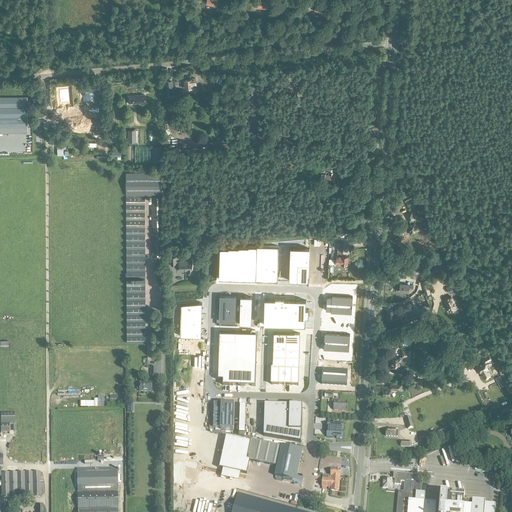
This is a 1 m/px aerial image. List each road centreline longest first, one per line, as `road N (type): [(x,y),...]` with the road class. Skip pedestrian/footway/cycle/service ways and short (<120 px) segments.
road 1 (track): [(48,511),(45,0)]
road 2 (secondary): [(361,449),(394,43)]
road 3 (unclassified): [(0,79),(394,43)]
road 4 (unclassified): [(311,397),(316,289),(212,289),(208,393)]
road 5 (track): [(511,391),(399,167),(377,152)]
